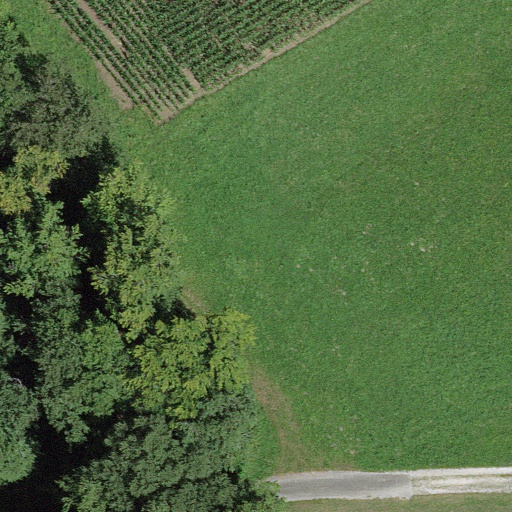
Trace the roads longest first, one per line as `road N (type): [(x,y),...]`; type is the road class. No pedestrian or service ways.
road 1 (track): [(0,102),(207,315),(324,479)]
road 2 (track): [(511,477),(324,479),(199,511)]
